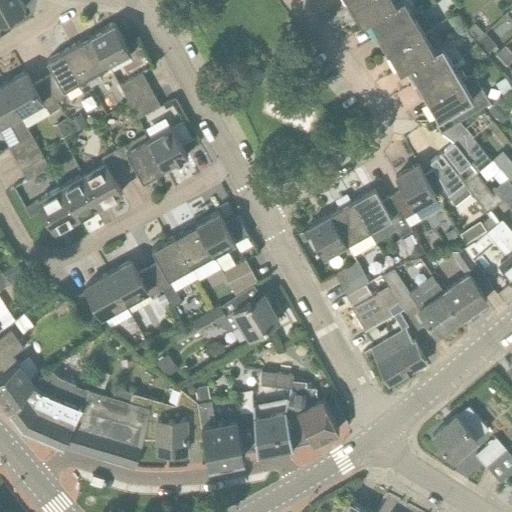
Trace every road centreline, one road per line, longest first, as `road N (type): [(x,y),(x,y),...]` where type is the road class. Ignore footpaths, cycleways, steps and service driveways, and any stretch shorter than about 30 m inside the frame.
road 1 (residential): [(259,215),(367,143),(381,117),(303,0)]
road 2 (residential): [(233,165),(67,259),(28,251),(0,196)]
road 3 (residential): [(382,431),(259,215)]
road 4 (residential): [(233,165),(150,14),(134,0)]
road 5 (tertiary): [(382,431),(511,322)]
road 6 (tertiary): [(256,511),(382,431)]
road 7 (residential): [(476,511),(408,467),(382,431)]
